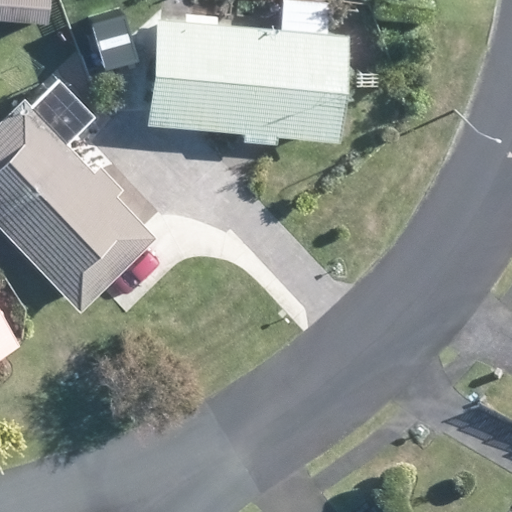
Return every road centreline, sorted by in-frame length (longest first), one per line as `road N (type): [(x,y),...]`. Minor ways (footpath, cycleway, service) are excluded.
road 1 (residential): [(251,442),(422,305),(497,182),(511,139)]
road 2 (residential): [(0,508),(52,489),(154,472)]
